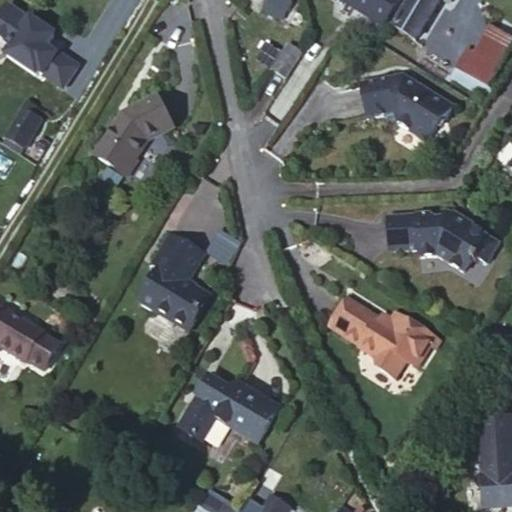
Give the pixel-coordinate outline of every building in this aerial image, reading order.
[(285,0),(265,0),(259,11),(279,21),(289,4),(285,1),(285,0)] [(336,0),(384,28),(400,0),(336,0)] [(437,0),(411,0),(393,30),(413,42),(437,0)] [(38,72),(62,87),(77,64),(55,51),(54,53),(44,46),(51,33),(27,18),(24,24),(1,10),(0,12),(0,41),(9,47),(4,56),(35,76),(38,72)] [(511,44),(511,43),(488,29),(471,55),(464,51),(454,68),(487,88),(511,44)] [(304,48),(291,40),(275,66),(287,74),(304,48)] [(405,86),(408,82),(401,78),(356,87),(363,122),(379,120),(423,146),(437,122),(444,122),(452,109),(416,87),(413,92),(405,86)] [(416,87),(408,82),(405,86),(413,92),(416,87)] [(170,122),(154,92),(124,109),(125,111),(115,117),(92,155),(124,175),(134,159),(132,157),(144,137),(170,122)] [(31,103),(26,100),(4,136),(22,147),(40,116),(28,108),(31,103)] [(437,216),(376,232),(385,265),(412,259),(415,266),(431,262),(458,277),(466,265),(469,267),(472,263),(481,268),(493,248),(465,231),(467,229),(447,217),(445,219),(437,216)] [(194,253),(165,235),(146,265),(154,270),(136,303),(148,311),(153,310),(185,329),(202,300),(176,283),(194,253)] [(326,332),(339,341),(359,307),(346,298),(326,332)] [(359,307),(339,341),(357,352),(356,353),(370,362),(373,374),(392,386),(403,368),(414,375),(428,352),(434,340),(394,315),(392,318),(389,324),(379,319),(359,307)] [(40,335),(0,310),(0,349),(23,363),(24,361),(42,371),(53,352),(36,342),(39,335),(40,335)] [(389,324),(392,318),(383,313),(379,319),(389,324)] [(57,346),(39,335),(36,342),(53,352),(57,346)] [(434,340),(428,352),(433,355),(440,343),(434,340)] [(276,411),(234,386),(228,396),(203,382),(175,431),(199,445),(213,422),(255,447),(276,411)] [(511,468),(508,470),(503,447),(505,446),(498,414),(455,424),(450,430),(456,456),(470,454),(475,479),(472,483),(473,490),(479,492),(482,507),(500,504),(500,507),(511,504),(511,468)] [(280,473),(272,468),(261,486),(268,491),(280,473)] [(240,511),(242,510),(208,491),(198,509),(203,511),(240,511)] [(271,498),(262,511),(285,511),(288,509),(271,498)]
